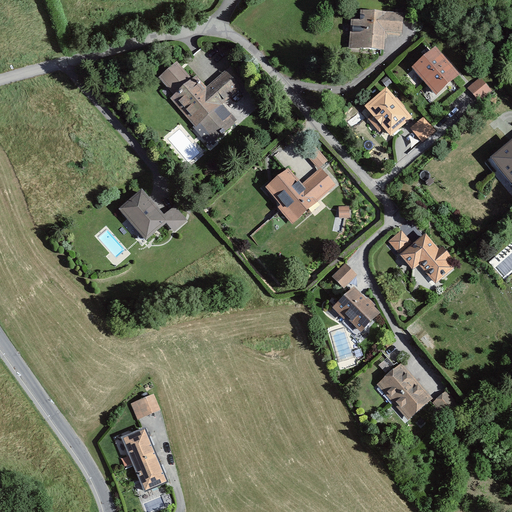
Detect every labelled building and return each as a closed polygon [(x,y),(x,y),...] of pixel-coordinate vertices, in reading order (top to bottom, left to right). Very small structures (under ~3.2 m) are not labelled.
[(403,38),(405,14),(362,12),(361,21),(353,21),(351,51),(386,54),(387,37),(403,38)] [(437,49),(413,70),(438,99),(462,78),(437,49)] [(160,78),(176,97),(171,102),(211,148),(239,124),(224,106),(242,90),(227,72),(208,88),(200,78),(195,82),(178,63),(160,78)] [(482,78),(469,89),(480,104),(494,93),(482,78)] [(388,91),(366,109),(392,140),(414,121),(388,91)] [(425,119),(411,131),(424,145),(437,133),(425,119)] [(319,169),(329,160),(316,144),(305,153),(319,169)] [(511,144),(487,165),(511,195),(511,144)] [(289,171),(266,191),(298,227),(321,207),(318,204),(337,187),(322,170),(303,186),(289,171)] [(189,222),(176,209),(166,218),(142,193),(120,213),(147,243),(168,225),(176,234),(189,222)] [(420,266),(437,286),(456,270),(428,236),(415,246),(403,233),(390,243),(414,272),(420,266)] [(347,267),(333,280),(345,292),(358,278),(347,267)] [(356,289),(334,310),(345,321),(348,319),(362,334),(382,315),(364,297),(356,289)] [(403,365),(378,387),(409,423),(435,401),(403,365)] [(447,393),(434,405),(447,419),(460,407),(447,393)] [(155,396),(132,406),(138,423),(162,413),(155,396)] [(145,431),(123,440),(146,493),(168,484),(145,431)]
